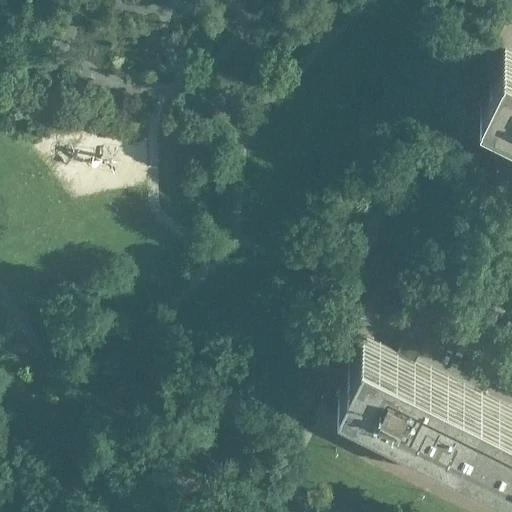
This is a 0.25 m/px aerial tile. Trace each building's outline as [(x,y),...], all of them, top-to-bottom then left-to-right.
[(511,142),(511,54),(503,50),(468,121),(511,142)] [(511,411),(413,362),(422,344),(402,338),(394,353),(361,337),(337,384),(345,388),(356,394),(367,399),(371,401),(383,377),(401,386),(389,410),(400,415),(411,421),(422,426),(434,432),(445,437),(456,443),(467,448),(478,454),(489,459),(500,465),(511,470),(511,411)] [(389,410),(401,386),(383,377),(371,401),(378,405),(367,427),(369,429),(380,406),(389,410)] [(334,411),(345,388),(337,384),(326,407),(334,411)] [(345,417),(356,394),(345,388),(334,411),(345,417)] [(356,422),(367,399),(356,394),(345,417),(356,422)] [(378,405),(371,401),(367,399),(356,422),(367,427),(378,405)] [(378,433),(389,410),(380,406),(369,429),(378,433)] [(389,438),(400,415),(389,410),(378,433),(389,438)] [(400,444),(411,421),(400,415),(389,438),(400,444)] [(411,449),(422,426),(411,421),(400,444),(411,449)] [(422,455),(434,432),(422,426),(411,449),(422,455)] [(433,460),(445,437),(434,432),(422,455),(433,460)] [(444,466),(456,443),(445,437),(433,460),(444,466)] [(455,471),(467,448),(456,443),(444,466),(455,471)] [(467,477),(478,454),(467,448),(455,471),(467,477)] [(478,482),(489,459),(478,454),(467,477),(478,482)] [(489,488),(500,465),(489,459),(478,482),(489,488)] [(500,493),(511,470),(500,465),(489,488),(500,493)] [(511,499),(511,495),(511,470),(500,493),(511,499)]
